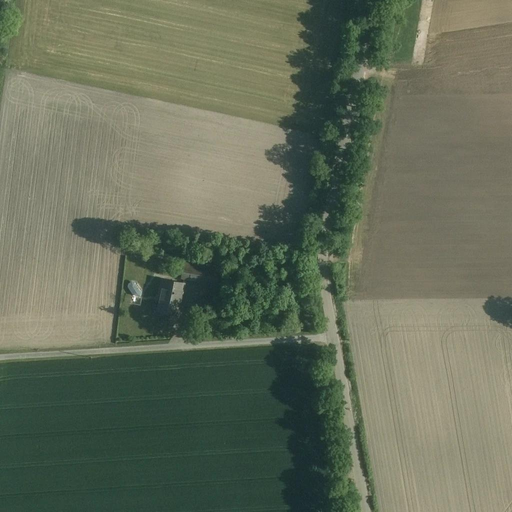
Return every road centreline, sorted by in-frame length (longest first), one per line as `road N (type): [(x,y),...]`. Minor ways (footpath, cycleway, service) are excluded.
road 1 (unclassified): [(373,0),(323,251),(334,337)]
road 2 (unclassified): [(334,337),(0,355)]
road 3 (unclassified): [(334,337),(365,511)]
